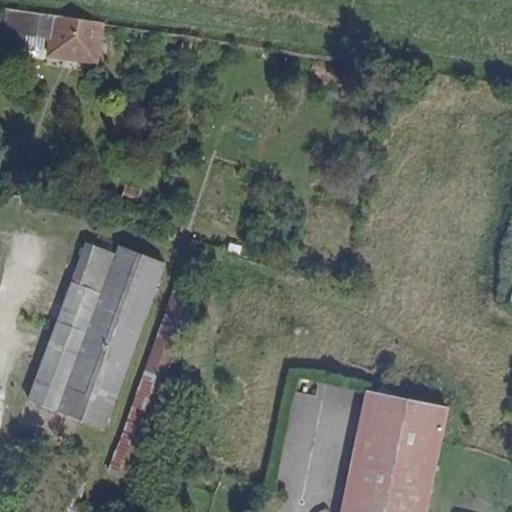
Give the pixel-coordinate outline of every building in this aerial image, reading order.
[(46,14),(8,9),(5,34),(43,39),(46,14)] [(46,14),(43,39),(50,40),(54,16),(46,14)] [(92,60),(98,22),(54,16),(50,40),(48,53),(92,60)] [(84,245),(70,284),(100,296),(115,256),(84,245)] [(100,296),(56,413),(102,431),(165,268),(117,249),(115,256),(100,296)] [(100,296),(70,284),(27,402),(56,413),(100,296)] [(172,290),(106,473),(127,481),(194,298),(172,290)] [(342,500),(392,511),(422,511),(444,409),(363,393),(342,500)] [(392,511),(342,500),(339,511),(392,511)]
